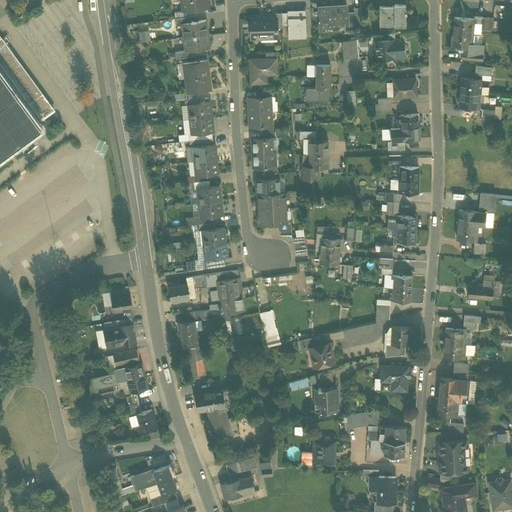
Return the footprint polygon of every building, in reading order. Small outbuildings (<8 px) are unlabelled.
[(182,0),(184,11),(197,9),(209,7),(208,0),(182,0)] [(394,26),(394,27),(406,27),(406,18),(406,14),(407,14),(407,11),(406,11),(406,3),(394,3),(394,6),(380,6),(380,27),(381,27),(381,23),(389,23),(390,26),(394,26)] [(320,6),(321,29),(332,28),(332,26),(347,25),(349,25),(348,12),(347,5),(320,6)] [(353,7),(354,11),(355,24),(363,23),(362,7),(353,7)] [(289,25),(290,35),(306,34),(305,10),(288,11),(288,12),(289,13),(289,25)] [(190,22),(189,16),(184,16),(175,18),(176,24),(181,23),(190,22)] [(252,19),(253,39),(261,38),(261,35),(277,35),(277,26),(277,17),(252,19)] [(454,17),(453,31),(473,32),(475,18),(454,17)] [(181,23),(183,37),(207,34),(205,20),(190,22),(181,23)] [(356,33),(355,25),(349,26),(349,25),(347,25),(348,34),(356,33)] [(151,40),(149,29),(138,31),(140,42),(151,40)] [(452,45),(456,45),(463,46),(472,47),(472,44),(473,32),(453,31),(452,45)] [(482,33),(481,33),(473,32),(472,44),(481,45),(482,33)] [(209,48),(207,34),(183,37),(185,50),(185,51),(194,50),(209,48)] [(0,157),(42,127),(38,122),(54,110),(41,93),(1,38),(0,36),(0,157)] [(356,39),(350,40),(352,58),(358,57),(356,39)] [(403,39),(395,40),(396,58),(404,57),(403,39)] [(344,59),(352,58),(350,40),(342,42),(344,59)] [(375,59),(396,58),(395,40),(374,41),(375,59)] [(463,46),(462,52),(473,53),(473,60),(482,60),(483,45),(481,45),(472,44),(472,47),(463,46)] [(250,59),(251,83),(266,83),(266,73),(266,71),(276,71),(276,58),(266,58),(250,59)] [(187,91),(187,92),(197,91),(211,89),(207,60),(184,63),(185,78),(187,91)] [(185,78),(184,63),(177,63),(178,78),(185,78)] [(306,76),(316,76),(316,65),(306,65),(306,76)] [(316,65),(316,76),(330,76),(330,65),(316,65)] [(475,73),(491,75),(492,67),(476,65),(475,73)] [(316,76),(316,88),(329,88),(330,88),(330,76),(316,76)] [(461,77),(460,92),(480,93),(481,86),(481,79),(461,77)] [(394,96),(394,97),(417,96),(416,78),(393,79),(393,81),(394,96)] [(386,97),(394,96),(393,81),(386,82),(386,97)] [(489,86),(481,86),(480,93),(488,94),(489,86)] [(329,100),(329,88),(316,88),(309,88),(309,100),(329,100)] [(348,91),(349,106),(356,105),(355,91),(348,91)] [(479,108),(480,93),(460,92),(458,106),(479,108)] [(248,97),(249,112),(269,111),(269,97),(269,96),(259,97),(248,97)] [(269,97),(269,111),(277,110),(277,101),(275,101),(274,97),(272,97),(269,97)] [(188,105),(190,119),(212,116),(210,102),(198,103),(188,104),(188,105)] [(392,112),(391,104),(378,104),(375,104),(375,113),(392,112)] [(183,120),(190,119),(188,105),(185,105),(181,105),(183,120)] [(481,116),(494,117),(495,110),(494,110),(482,109),(481,116)] [(270,125),(269,111),(249,112),(250,126),(260,126),(270,125)] [(399,115),(400,127),(418,126),(418,114),(401,115),(399,115)] [(213,131),(212,116),(190,119),(191,133),(191,134),(211,132),(213,131)] [(190,119),(183,120),(184,134),(188,133),(191,133),(190,119)] [(419,126),(418,126),(400,127),(391,128),(391,139),(391,141),(400,137),(400,140),(404,140),(420,139),(419,126)] [(391,139),(391,128),(381,128),(382,139),(391,139)] [(188,133),(189,140),(212,138),(211,132),(191,134),(191,133),(188,133)] [(252,138),(253,152),(273,152),(272,138),(272,137),(262,138),(252,138)] [(213,144),(212,138),(189,140),(190,146),(190,147),(193,146),(213,144)] [(400,143),(400,149),(405,149),(404,140),(400,140),(391,141),(387,141),(387,149),(389,149),(389,144),(400,143)] [(309,141),(309,153),(328,154),(328,141),(309,141)] [(188,161),(194,161),(216,158),(215,143),(213,144),(193,146),(190,147),(190,146),(187,146),(188,161)] [(164,147),(157,145),(155,151),(161,153),(164,147)] [(273,165),(273,152),(253,152),(253,167),(263,166),(273,166),(273,165)] [(309,153),(309,165),(309,166),(317,166),(328,166),(328,154),(309,153)] [(218,173),(216,158),(194,161),(196,175),(196,176),(208,174),(218,173)] [(317,178),(317,166),(309,166),(309,165),(303,165),(303,178),(317,178)] [(399,167),(399,179),(418,180),(418,167),(402,167),(399,167)] [(258,193),(280,192),(279,178),(275,178),(262,178),(255,179),(255,187),(257,187),(258,193)] [(399,189),(399,179),(390,179),(390,189),(399,189)] [(417,193),(418,180),(399,179),(399,189),(399,191),(400,191),(400,192),(417,193)] [(209,186),(209,180),(194,182),(194,189),(197,188),(197,187),(209,186)] [(197,188),(199,202),(221,200),(219,185),(209,186),(197,187),(197,188)] [(192,203),(199,202),(197,188),(194,189),(189,189),(191,203),(192,203)] [(258,193),(259,224),(281,223),(288,223),(288,222),(287,214),(285,214),(285,208),(287,208),(287,207),(285,207),(284,201),(286,201),(286,192),(285,192),(280,192),(258,193)] [(387,201),(387,193),(378,192),(377,200),(387,201)] [(387,193),(387,201),(398,202),(399,194),(387,193)] [(479,208),(494,209),(496,194),(480,193),(479,208)] [(222,215),(221,200),(199,202),(200,217),(213,216),(222,215)] [(368,201),(359,201),(358,209),(368,210),(368,201)] [(397,213),(398,202),(387,201),(386,212),(397,213)] [(193,217),(198,217),(200,217),(199,202),(192,203),(193,217)] [(458,224),(478,226),(479,211),(459,209),(458,224)] [(494,212),(486,212),(484,226),(492,227),(494,212)] [(387,227),(396,227),(397,218),(395,218),(395,215),(394,215),(394,217),(387,217),(387,227)] [(416,217),(395,215),(395,218),(397,218),(396,227),(415,229),(416,217)] [(214,228),(213,222),(198,224),(199,230),(202,230),(202,229),(214,228)] [(281,223),(281,235),(293,235),(292,222),(288,222),(288,223),(281,223)] [(477,240),(478,226),(458,224),(457,238),(477,240)] [(202,230),(203,244),(225,242),(224,227),(214,228),(202,229),(202,230)] [(346,239),(354,240),(355,230),(355,228),(347,227),(346,239)] [(414,242),(415,229),(396,227),(396,237),(393,236),(393,240),(414,242)] [(296,237),(304,235),(303,228),(295,230),(296,237)] [(196,245),(203,244),(202,230),(199,230),(195,231),(196,245)] [(293,237),(296,254),(307,252),(304,235),(296,237),(293,237)] [(322,238),(321,250),(339,252),(340,239),(322,238)] [(227,257),(225,242),(203,244),(205,258),(205,259),(224,257),(227,257)] [(473,252),(485,253),(486,244),(474,243),(473,252)] [(203,244),(196,245),(198,259),(202,259),(205,258),(203,244)] [(380,251),(393,252),(393,245),(380,244),(380,251)] [(338,264),(339,252),(321,250),(320,263),(338,264)] [(202,259),(203,268),(225,265),(224,257),(205,259),(205,258),(202,259)] [(381,268),(392,269),(393,259),(380,258),(379,268),(381,268)] [(196,269),(203,268),(202,259),(198,259),(195,259),(196,269)] [(195,270),(194,260),(186,261),(187,270),(195,270)] [(343,278),(351,278),(352,265),(344,265),(343,278)] [(226,271),(227,278),(239,277),(238,269),(226,271)] [(204,274),(206,286),(218,285),(217,280),(216,273),(204,274)] [(192,276),(194,287),(206,286),(204,274),(192,276)] [(384,287),(393,287),(394,278),(391,278),(391,275),(391,274),(384,274),(384,287)] [(477,283),(477,287),(485,288),(486,280),(494,280),(494,275),(483,274),(482,283),(477,283)] [(287,275),(270,277),(270,281),(278,280),(279,285),(288,284),(287,275)] [(313,282),(312,275),(305,276),(306,283),(313,282)] [(394,278),(393,287),(411,288),(412,276),(391,275),(391,278),(394,278)] [(187,282),(189,298),(195,297),(194,287),(192,276),(186,277),(187,282)] [(220,300),(230,298),(242,297),(239,279),(239,277),(227,278),(217,280),(218,285),(218,289),(220,299),(220,300)] [(323,287),(321,279),(314,281),(316,288),(323,287)] [(476,297),(492,299),(492,296),(492,291),(492,289),(493,289),(494,280),(486,280),(485,288),(477,287),(476,297)] [(169,285),(171,300),(189,298),(187,282),(169,285)] [(467,297),(476,297),(477,287),(468,286),(467,297)] [(411,301),(411,288),(393,287),(392,297),(390,297),(390,300),(391,300),(411,301)] [(220,299),(218,289),(210,290),(211,300),(220,299)] [(104,305),(113,304),(111,296),(110,291),(102,292),(104,305)] [(113,304),(114,311),(122,310),(132,308),(129,293),(111,296),(113,304)] [(230,298),(231,305),(243,303),(242,297),(230,298)] [(223,308),(226,320),(231,319),(233,318),(232,312),(231,305),(230,298),(220,300),(221,308),(223,308)] [(244,310),(243,303),(231,305),(232,312),(244,310)] [(377,304),(376,322),(389,319),(391,305),(377,304)] [(118,313),(119,319),(131,317),(133,317),(132,308),(122,310),(122,312),(118,313)] [(272,309),(259,312),(264,330),(276,327),(272,309)] [(186,311),(188,320),(194,319),(201,318),(204,318),(202,310),(186,311)] [(102,320),(103,322),(108,322),(115,320),(114,314),(107,315),(108,319),(102,320)] [(463,327),(474,328),(475,322),(480,323),(481,316),(464,315),(463,327)] [(133,323),(131,317),(119,319),(115,320),(108,322),(109,328),(119,326),(133,323)] [(233,318),(231,319),(233,335),(243,333),(240,317),(233,318)] [(201,318),(194,319),(196,330),(203,329),(201,318)] [(182,341),(187,340),(197,338),(196,330),(194,319),(188,320),(179,322),(182,341)] [(133,323),(119,326),(122,343),(136,341),(133,323)] [(109,346),(122,343),(119,326),(109,328),(106,329),(109,346)] [(406,345),(407,345),(408,336),(409,336),(410,327),(393,326),(392,343),(392,344),(406,345)] [(445,328),(444,342),(465,344),(466,329),(445,328)] [(109,346),(106,329),(96,330),(99,348),(109,346)] [(278,332),(265,335),(267,346),(281,343),(278,332)] [(314,336),(303,339),(305,349),(310,348),(311,348),(311,347),(321,344),(319,335),(314,336)] [(231,340),(233,350),(252,345),(250,336),(231,340)] [(198,346),(197,338),(187,340),(188,348),(198,346)] [(316,358),(318,366),(334,362),(329,342),(321,344),(311,347),(311,348),(313,356),(316,358)] [(464,355),(465,344),(444,342),(443,356),(463,358),(464,355)] [(386,343),(385,356),(405,354),(406,345),(392,344),(392,343),(386,343)] [(464,355),(475,356),(476,345),(471,344),(465,344),(464,355)] [(188,348),(193,384),(201,383),(200,376),(204,375),(200,348),(200,346),(198,346),(188,348)] [(113,354),(116,366),(139,360),(136,349),(113,354)] [(116,366),(113,354),(108,355),(110,367),(116,366)] [(453,362),(453,372),(467,373),(468,363),(453,362)] [(125,367),(128,379),(144,375),(141,363),(125,367)] [(489,365),(481,364),(480,372),(488,373),(489,365)] [(407,366),(381,365),(381,378),(380,390),(406,391),(407,366)] [(128,379),(125,367),(122,367),(116,371),(116,374),(118,381),(128,379)] [(94,369),(85,371),(86,378),(95,376),(94,369)] [(319,372),(319,381),(333,381),(332,369),(319,372)] [(319,381),(319,372),(310,375),(312,383),(319,381)] [(102,377),(104,385),(118,381),(116,374),(102,377)] [(146,387),(144,375),(128,379),(129,386),(131,391),(136,390),(146,387)] [(104,385),(102,377),(87,381),(89,388),(104,385)] [(439,377),(437,400),(458,402),(465,402),(467,379),(452,378),(439,377)] [(123,387),(129,386),(128,379),(118,381),(120,388),(123,387)] [(465,402),(467,402),(474,403),(476,380),(467,379),(465,402)] [(313,388),(314,411),(319,411),(336,410),(337,410),(336,387),(313,388)] [(98,388),(91,390),(93,398),(100,396),(98,388)] [(222,390),(224,407),(233,406),(230,388),(222,390)] [(197,411),(207,409),(224,407),(222,390),(194,394),(197,411)] [(128,402),(129,408),(139,405),(138,399),(128,402)] [(457,416),(458,402),(437,400),(436,414),(457,416)] [(106,412),(104,402),(94,404),(97,414),(106,412)] [(457,416),(465,417),(467,402),(465,402),(458,402),(457,416)] [(141,412),(139,405),(129,408),(131,415),(137,414),(137,413),(141,412)] [(207,409),(210,419),(227,415),(224,407),(207,409)] [(137,425),(139,431),(141,430),(142,431),(157,426),(151,409),(141,412),(137,413),(137,414),(140,424),(137,425)] [(367,411),(368,418),(378,418),(378,409),(367,410),(367,411)] [(346,415),(348,428),(368,424),(368,418),(367,411),(346,415)] [(137,414),(131,415),(129,416),(132,426),(137,425),(140,424),(137,414)] [(228,418),(227,415),(210,419),(215,438),(232,434),(231,430),(238,427),(234,416),(228,418)] [(510,423),(503,418),(499,424),(506,429),(510,423)] [(448,422),(447,434),(450,434),(462,433),(463,423),(448,422)] [(303,426),(294,425),(294,434),(303,434),(303,426)] [(385,435),(385,440),(404,441),(405,426),(385,425),(385,435)] [(240,435),(238,427),(231,430),(232,434),(233,437),(240,435)] [(506,433),(497,434),(497,442),(507,441),(506,433)] [(313,462),(334,462),(334,440),(314,439),(313,451),(313,462)] [(384,454),(385,440),(373,439),(373,453),(384,454)] [(438,440),(440,472),(452,472),(468,471),(467,463),(465,463),(465,446),(467,446),(466,439),(450,440),(438,440)] [(404,455),(404,441),(385,440),(384,454),(404,455)] [(271,461),(272,468),(279,467),(277,449),(270,451),(271,461)] [(313,462),(313,451),(301,450),(301,463),(313,464),(313,462)] [(164,462),(162,454),(151,457),(154,466),(164,462)] [(255,456),(246,459),(248,469),(257,467),(255,456)] [(228,474),(248,469),(246,459),(226,464),(228,474)] [(260,463),(262,478),(273,477),(272,468),(271,461),(260,463)] [(168,465),(153,470),(153,468),(130,476),(133,484),(135,490),(146,486),(157,482),(172,476),(168,465)] [(116,468),(109,471),(113,485),(120,482),(116,468)] [(346,476),(339,471),(335,477),(343,482),(346,476)] [(220,483),(224,498),(246,493),(255,491),(251,474),(241,477),(220,483)] [(157,482),(161,494),(174,489),(177,488),(172,476),(157,482)] [(392,502),(395,502),(396,476),(378,476),(370,476),(370,486),(380,486),(380,501),(392,502)] [(425,485),(438,487),(440,479),(427,477),(425,485)] [(489,483),(493,509),(511,506),(511,493),(511,484),(510,480),(503,480),(501,478),(497,479),(496,482),(489,483)] [(113,485),(117,497),(123,494),(121,488),(120,482),(113,485)] [(162,494),(161,494),(157,482),(146,486),(150,498),(157,496),(162,494)] [(441,509),(441,511),(464,511),(462,496),(475,494),(473,483),(442,489),(446,508),(441,509)] [(121,488),(123,494),(135,490),(133,484),(121,488)] [(164,502),(177,498),(174,489),(161,494),(162,494),(157,496),(160,504),(164,502)] [(129,503),(125,495),(120,497),(123,506),(129,503)] [(157,496),(150,498),(153,506),(160,504),(157,496)] [(164,502),(167,510),(180,506),(177,498),(164,502)] [(374,511),(382,511),(392,511),(392,502),(380,501),(374,501),(374,511)]
